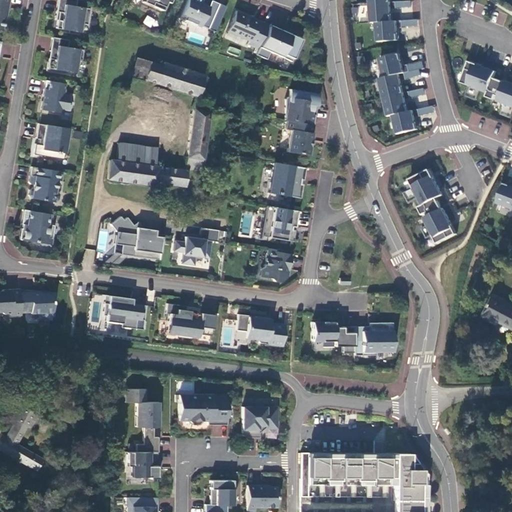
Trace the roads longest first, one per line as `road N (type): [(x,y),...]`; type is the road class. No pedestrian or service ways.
road 1 (unclassified): [(0,346),(279,374),(306,401)]
road 2 (residential): [(73,273),(295,302),(307,291)]
road 3 (tertiary): [(376,200),(428,303),(414,399)]
road 4 (residential): [(454,136),(430,13),(463,20),(508,48)]
road 5 (residential): [(5,176),(35,0)]
road 6 (tertiary): [(326,10),(361,166)]
road 7 (residential): [(291,461),(193,459),(180,474),(180,511)]
